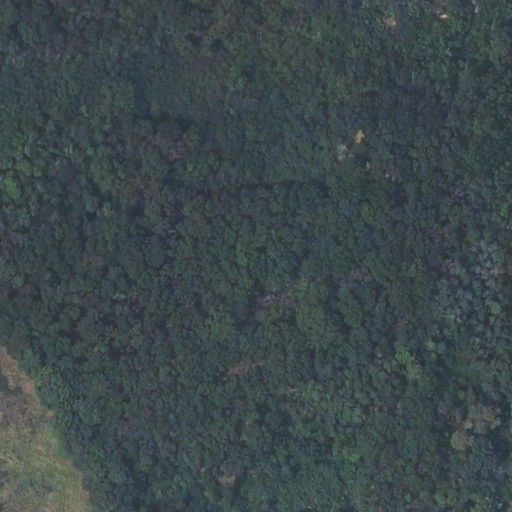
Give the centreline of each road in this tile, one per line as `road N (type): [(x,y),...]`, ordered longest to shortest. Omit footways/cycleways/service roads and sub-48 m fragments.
road 1 (track): [(368,511),(437,274),(501,275)]
road 2 (track): [(0,270),(130,511)]
road 3 (track): [(501,275),(468,137)]
road 4 (track): [(468,137),(458,77),(476,15),(471,0)]
